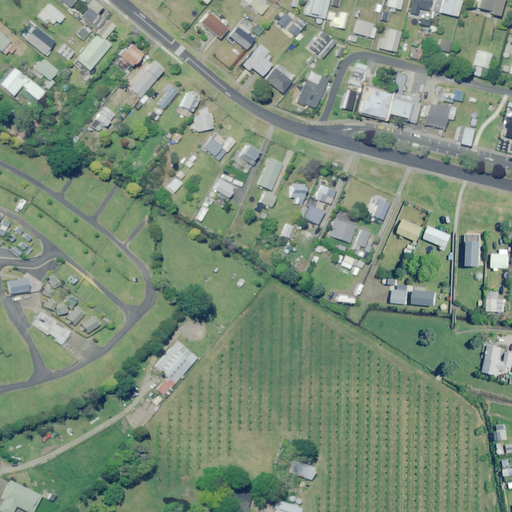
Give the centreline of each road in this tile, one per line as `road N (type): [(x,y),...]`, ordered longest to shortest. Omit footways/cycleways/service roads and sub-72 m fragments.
road 1 (residential): [(117,0),(239,100),(321,132)]
road 2 (residential): [(511,185),(321,132)]
road 3 (residential): [(321,132),(370,129),(511,165)]
